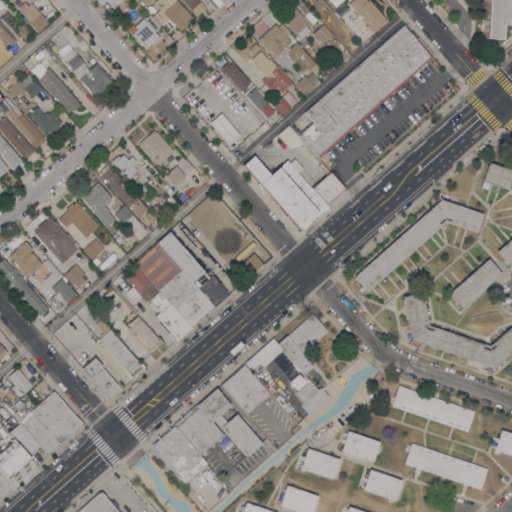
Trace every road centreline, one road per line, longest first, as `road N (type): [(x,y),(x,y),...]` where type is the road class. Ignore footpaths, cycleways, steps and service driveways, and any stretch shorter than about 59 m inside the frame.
road 1 (residential): [(511,401),(389,357),(69,0)]
road 2 (residential): [(253,0),(0,221)]
road 3 (residential): [(213,511),(389,357)]
road 4 (tertiary): [(116,436),(0,303)]
road 5 (residential): [(511,121),(407,0)]
road 6 (primary): [(169,388),(266,300)]
